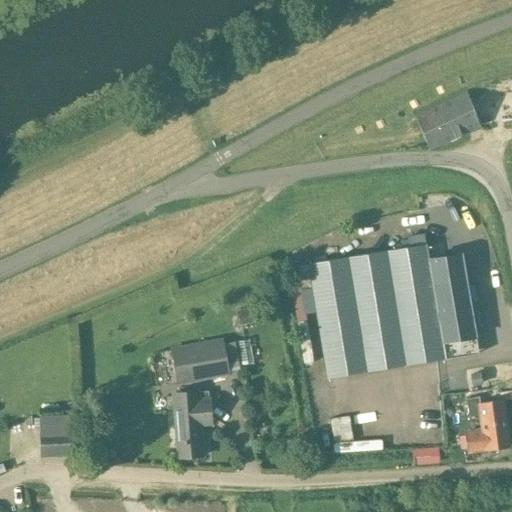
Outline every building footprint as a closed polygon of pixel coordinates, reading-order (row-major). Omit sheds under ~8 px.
[(480,126),(466,92),(414,115),(429,151),(480,126)] [(423,235),(406,238),(408,247),(425,244),(423,235)] [(429,259),(426,244),(425,244),(408,247),(308,264),(326,378),(444,359),(442,343),(475,337),(461,254),(429,259)] [(247,308),(236,311),(240,326),(251,323),(247,308)] [(240,370),(234,342),(221,344),(220,340),(171,349),(177,384),(226,374),(226,372),(240,370)] [(249,340),(237,342),(241,366),(253,364),(249,340)] [(199,399),(199,392),(172,394),(177,458),(203,456),(200,425),(211,425),(208,398),(199,399)] [(466,436),(459,437),(460,449),(467,448),(468,451),(485,449),(485,450),(508,447),(502,401),(501,402),(478,405),(477,398),(465,399),(468,418),(480,416),(482,430),(465,432),(466,436)] [(43,426),(43,436),(69,436),(69,426),(43,426)] [(70,437),(42,438),(42,457),(71,457),(70,437)] [(435,450),(411,451),(412,464),(436,461),(435,450)]
